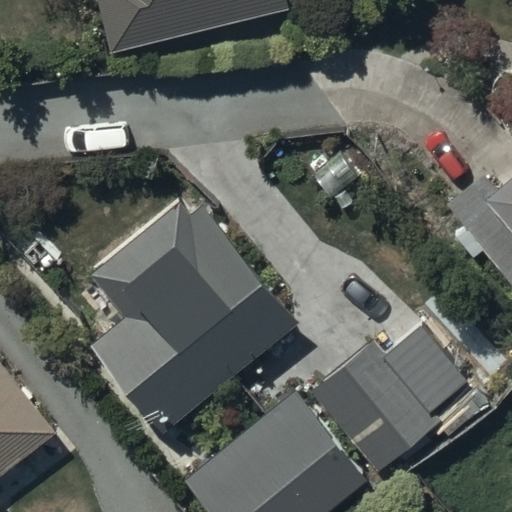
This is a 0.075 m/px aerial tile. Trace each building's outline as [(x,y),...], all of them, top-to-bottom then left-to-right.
[(98,0),(110,45),(287,2),(286,0),(98,0)] [(511,163),(483,187),(511,221),(511,163)] [(179,195),(89,268),(125,312),(91,339),(161,425),(297,315),(200,197),(189,206),(179,195)] [(419,318),(381,351),(428,405),(466,373),(419,318)] [(365,337),(308,384),(375,465),(433,417),(365,337)] [(0,358),(0,466),(53,425),(0,358)] [(295,383),(184,474),(215,511),(317,511),(367,471),(295,383)]
